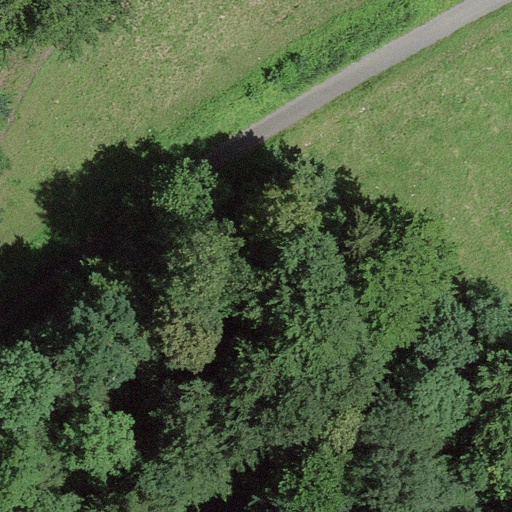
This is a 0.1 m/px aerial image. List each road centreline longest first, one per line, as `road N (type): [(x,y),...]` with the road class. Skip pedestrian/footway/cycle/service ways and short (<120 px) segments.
road 1 (track): [(251,130),(189,511)]
road 2 (track): [(251,130),(107,227),(0,318)]
road 3 (track): [(491,0),(251,130)]
